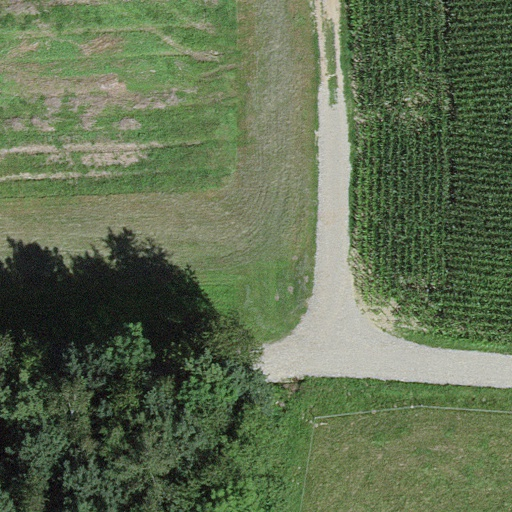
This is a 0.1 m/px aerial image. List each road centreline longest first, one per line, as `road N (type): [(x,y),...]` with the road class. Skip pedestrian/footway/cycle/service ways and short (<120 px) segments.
road 1 (track): [(511,349),(328,353),(325,0)]
road 2 (track): [(328,353),(0,400)]
